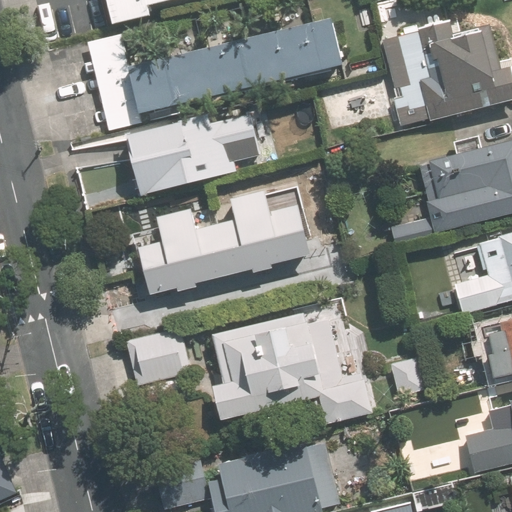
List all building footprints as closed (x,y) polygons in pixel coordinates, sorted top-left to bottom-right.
[(118,0),(123,22),(161,13),(158,2),(168,0),(118,0)] [(184,104),(354,62),(342,15),(134,66),(126,33),(92,41),(114,129),(186,111),(184,104)] [(383,39),(404,125),(511,99),(511,65),(506,67),(496,24),(463,32),(460,21),(383,39)] [(130,135),(145,194),(241,170),(238,160),(266,153),(256,112),(228,119),(226,111),(130,135)] [(395,226),(398,241),(511,214),(511,141),(424,163),(437,216),(395,226)] [(145,244),(157,293),(319,252),(306,203),(282,210),(276,187),(240,196),(246,219),(208,228),(202,206),(166,215),(172,238),(145,244)] [(460,282),(467,312),(511,301),(511,233),(486,240),(494,273),(460,282)] [(328,304),(220,331),(233,381),(221,384),(229,418),(326,394),(333,422),(379,411),(370,377),(348,382),(328,304)] [(511,319),(492,324),(504,376),(511,373),(511,319)] [(151,382),(189,372),(178,327),(139,336),(151,382)] [(393,361),(402,394),(429,387),(420,355),(393,361)] [(511,404),(494,408),(498,427),(470,433),(480,474),(511,466),(511,404)] [(215,479),(222,511),(325,511),(329,511),(328,506),(346,502),(331,437),(227,461),(230,476),(215,479)] [(2,450),(0,450),(0,498),(19,491),(2,450)] [(159,473),(167,507),(216,496),(208,462),(159,473)] [(418,511),(417,502),(378,511),(377,511),(418,511)]
